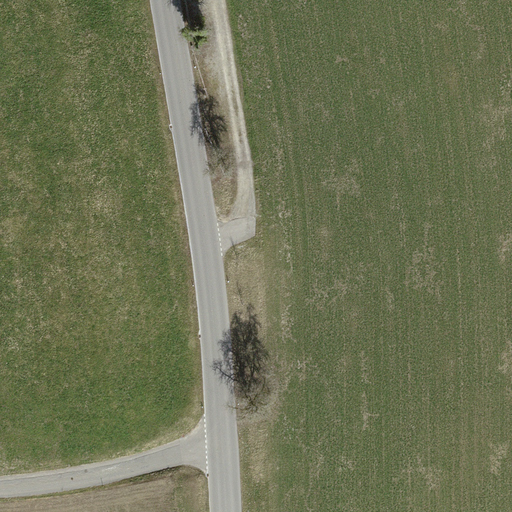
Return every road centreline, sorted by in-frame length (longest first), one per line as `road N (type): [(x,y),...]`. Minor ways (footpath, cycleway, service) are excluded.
road 1 (tertiary): [(167,0),(208,242),(224,441)]
road 2 (residential): [(224,441),(102,476),(0,489)]
